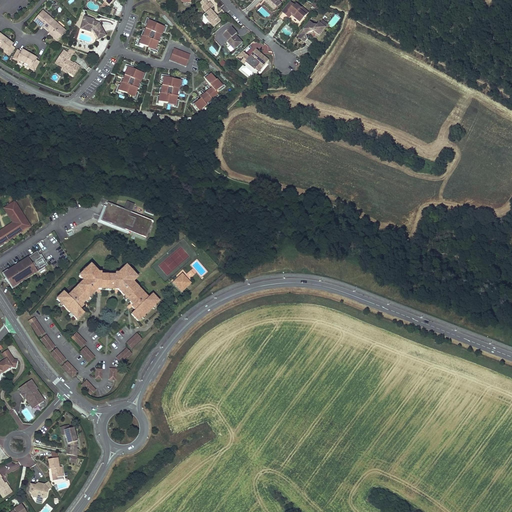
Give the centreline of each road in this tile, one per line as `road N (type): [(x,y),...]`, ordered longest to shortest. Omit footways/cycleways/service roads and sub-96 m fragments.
road 1 (tertiary): [(511,356),(323,285),(266,284),(193,317),(131,407)]
road 2 (residential): [(68,104),(187,119)]
